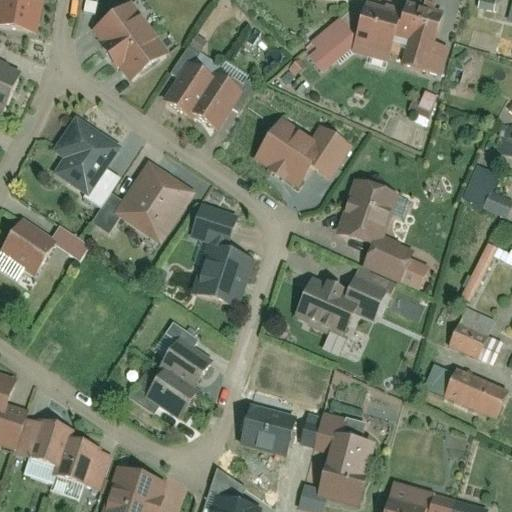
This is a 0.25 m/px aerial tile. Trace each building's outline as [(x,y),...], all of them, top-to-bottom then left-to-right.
[(0,33),(38,40),(45,0),(0,0),(0,1),(0,33)] [(222,0),(221,0),(204,26),(217,34),(234,7),(222,0)] [(401,40),(410,42),(402,70),(444,82),(453,50),(438,45),(446,16),(410,6),(401,40)] [(172,60),(136,8),(94,38),(131,89),(172,60)] [(369,11),(357,57),(389,66),(402,20),(369,11)] [(341,23),(308,52),(325,72),(358,43),(341,23)] [(219,83),(193,68),(171,107),(198,122),(219,83)] [(0,72),(0,116),(7,119),(23,83),(0,72)] [(246,98),(219,83),(198,122),(225,137),(246,98)] [(439,101),(424,96),(418,111),(434,116),(439,101)] [(123,152),(78,124),(56,160),(65,165),(56,180),(91,202),(123,152)] [(300,195),(313,178),(325,187),(352,152),(324,131),(313,147),(287,127),(259,164),(300,195)] [(511,129),(508,128),(499,156),(511,160),(511,129)] [(501,177),(479,168),(468,197),(490,206),(493,198),(501,177)] [(199,199),(150,169),(118,221),(166,251),(199,199)] [(102,214),(121,184),(109,176),(90,206),(102,214)] [(400,198),(356,184),(338,240),(382,254),(400,198)] [(511,207),(511,206),(493,198),(490,206),(486,217),(505,224),(511,207)] [(125,208),(114,200),(96,228),(108,235),(125,208)] [(240,221),(204,210),(192,245),(210,250),(228,256),(240,221)] [(25,226),(2,260),(37,283),(59,249),(25,226)] [(93,253),(62,232),(54,244),(84,265),(93,253)] [(417,257),(388,243),(373,275),(402,289),(417,257)] [(489,246),(463,298),(476,304),(496,264),(502,252),(489,246)] [(243,313),(258,266),(228,256),(210,250),(195,298),(243,313)] [(511,257),(502,252),(496,264),(511,271),(511,257)] [(430,275),(415,268),(405,289),(420,296),(430,275)] [(387,298),(357,286),(348,310),(361,315),(377,321),(387,298)] [(309,294),(297,323),(349,344),(361,315),(348,310),(309,294)] [(200,346),(174,328),(169,335),(195,353),(200,346)] [(504,349),(461,333),(452,355),(495,371),(504,349)] [(181,344),(162,371),(196,395),(215,368),(181,344)] [(425,392),(445,400),(455,376),(434,368),(425,392)] [(162,371),(143,398),(177,422),(196,395),(162,371)] [(508,397),(459,376),(447,403),(496,425),(508,397)] [(19,384),(0,377),(0,429),(4,431),(19,384)] [(136,396),(130,405),(173,433),(179,423),(136,396)] [(19,454),(30,417),(12,411),(0,448),(19,454)] [(255,413),(244,452),(287,463),(297,424),(255,413)] [(341,425),(323,420),(314,454),(332,459),(341,425)] [(74,438),(40,426),(27,462),(61,474),(74,438)] [(113,460),(72,446),(59,482),(100,497),(113,460)] [(336,446),(320,502),(355,511),(362,511),(378,458),(336,446)] [(9,454),(0,487),(6,488),(15,456),(9,454)] [(156,511),(164,487),(120,473),(107,511),(156,511)] [(431,511),(435,498),(395,488),(390,505),(415,511),(431,511)] [(479,511),(436,500),(432,511),(479,511)]
